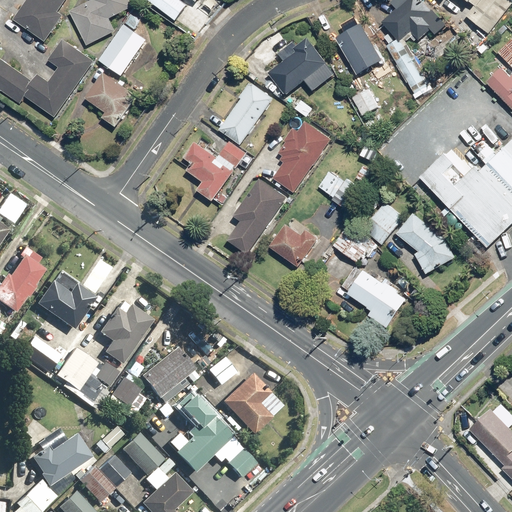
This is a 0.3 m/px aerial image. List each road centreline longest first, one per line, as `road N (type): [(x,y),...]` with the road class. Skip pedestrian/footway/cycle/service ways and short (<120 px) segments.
road 1 (residential): [(286,0),(235,35),(106,210)]
road 2 (secondary): [(106,210),(318,359)]
road 3 (primary): [(318,359),(405,366),(467,353)]
road 4 (primary): [(302,505),(325,421),(318,359)]
road 5 (secondary): [(0,135),(106,210)]
road 6 (primary): [(302,505),(398,418)]
road 7 (secondary): [(398,418),(484,511)]
